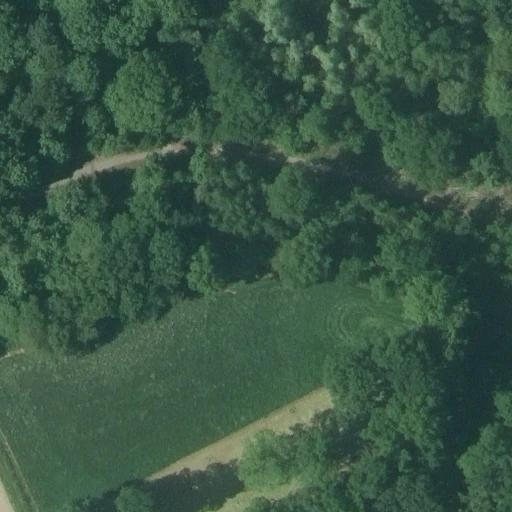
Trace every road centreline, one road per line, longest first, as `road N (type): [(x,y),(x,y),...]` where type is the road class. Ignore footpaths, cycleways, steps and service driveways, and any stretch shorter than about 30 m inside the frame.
road 1 (track): [(0,312),(163,228),(480,297),(511,319)]
road 2 (track): [(511,222),(313,168),(178,155),(0,218)]
